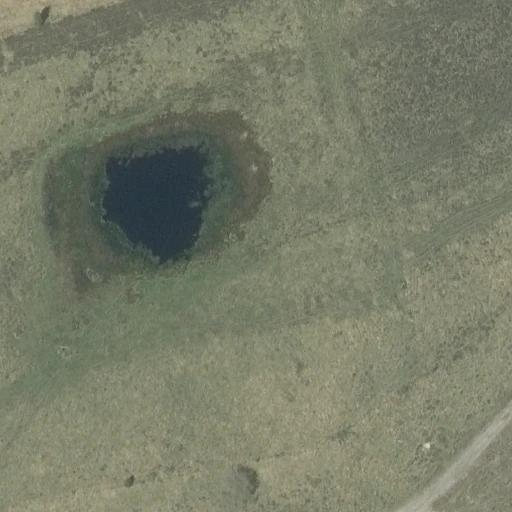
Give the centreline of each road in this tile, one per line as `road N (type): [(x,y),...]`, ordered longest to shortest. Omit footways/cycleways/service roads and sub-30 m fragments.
road 1 (track): [(442,484),(403,298),(310,0)]
road 2 (track): [(511,408),(409,511)]
